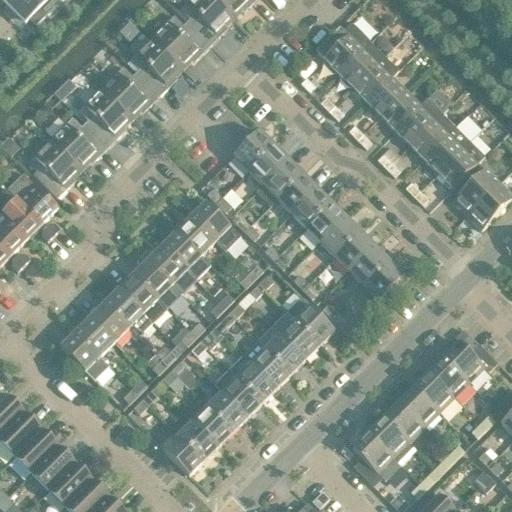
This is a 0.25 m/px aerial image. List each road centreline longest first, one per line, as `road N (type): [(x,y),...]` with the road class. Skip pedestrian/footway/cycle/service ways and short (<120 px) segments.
road 1 (residential): [(9,335),(101,240),(107,205),(247,64)]
road 2 (residential): [(468,279),(247,64)]
road 3 (residential): [(173,511),(9,335)]
road 4 (residential): [(297,448),(468,279)]
